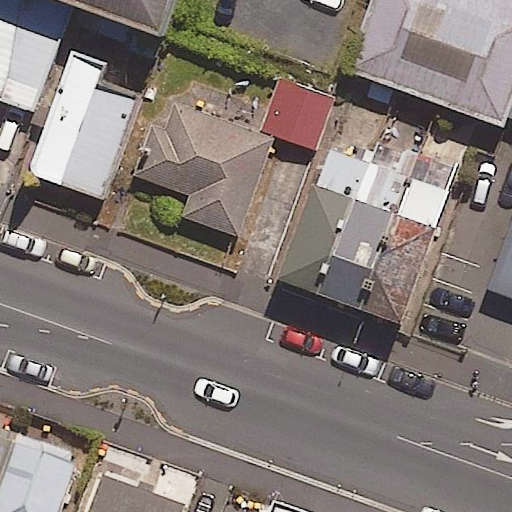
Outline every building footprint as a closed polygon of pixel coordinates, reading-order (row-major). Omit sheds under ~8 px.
[(76,25),(5,0),(0,0),(0,101),(42,117),(76,25)] [(171,0),(79,0),(160,29),(171,0)] [(511,0),(381,0),(358,64),(511,120),(511,0)] [(347,25),(290,4),(273,50),(330,71),(347,25)] [(164,79),(90,51),(49,163),(123,191),(164,79)] [(336,98),(280,80),(264,132),(319,150),(336,98)] [(275,140),(165,100),(138,176),(195,197),(187,219),(241,238),(275,140)] [(461,222),(337,176),(298,281),(422,327),(461,222)] [(511,224),(496,275),(511,280),(511,224)] [(0,499),(19,444),(0,437),(0,499)] [(19,444),(0,499),(0,511),(66,511),(82,467),(19,444)] [(312,511),(281,501),(276,511),(312,511)]
